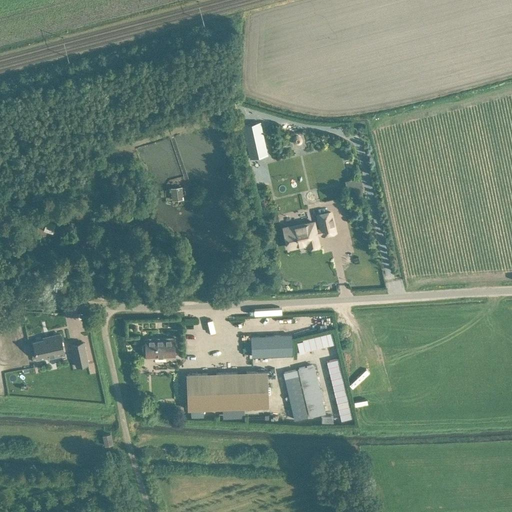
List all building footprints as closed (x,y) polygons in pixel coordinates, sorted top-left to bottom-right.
[(249,158),(267,154),(260,122),(243,125),(249,158)] [(294,137),(293,139),(294,141),(296,143),(298,144),(300,143),(302,141),(302,139),(302,137),(300,135),(298,135),(296,135),(294,137)] [(182,187),(171,189),(172,200),(183,199),(182,187)] [(335,231),(333,222),(330,212),(318,215),(321,229),(315,231),(313,222),(284,229),(288,247),(299,245),(299,243),(304,242),(305,244),(307,243),(307,247),(318,244),(316,234),(322,233),(322,234),(335,231)] [(46,221),(43,230),(53,233),(55,224),(46,221)] [(335,341),(341,340),(339,328),(333,329),(335,341)] [(43,339),(33,341),(37,358),(48,355),(47,353),(54,352),(55,356),(64,354),(60,333),(48,336),(49,338),(43,339)] [(323,333),(305,335),(306,349),(325,347),(323,333)] [(292,354),(291,344),(291,334),(251,336),(252,356),(292,354)] [(5,337),(6,363),(27,362),(27,336),(5,337)] [(157,338),(145,338),(145,345),(143,345),(143,351),(146,351),(146,357),(155,357),(155,356),(166,355),(166,357),(175,356),(174,337),(162,338),(162,339),(157,339),(157,338)] [(83,342),(71,345),(76,366),(88,364),(83,342)] [(346,357),(340,358),(342,370),(348,369),(346,357)] [(306,363),(308,369),(319,367),(318,360),(306,363)] [(321,373),(315,374),(314,369),(308,370),(317,409),(331,405),(327,389),(324,390),(321,373)] [(267,370),(187,373),(188,409),(268,406),(267,370)] [(349,370),(343,372),(346,384),(352,382),(349,370)] [(350,399),(355,398),(352,385),(347,386),(350,399)] [(110,434),(103,435),(105,445),(113,444),(110,434)]
